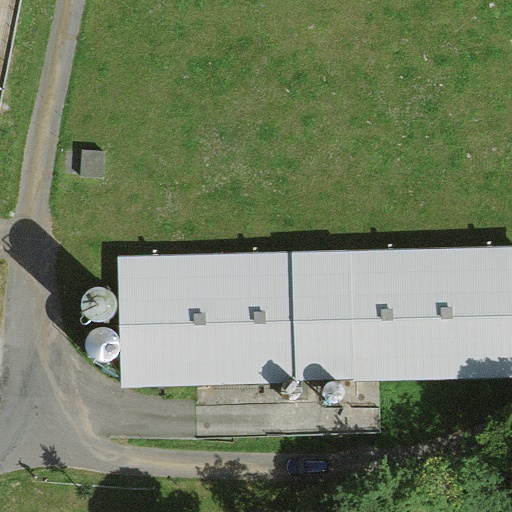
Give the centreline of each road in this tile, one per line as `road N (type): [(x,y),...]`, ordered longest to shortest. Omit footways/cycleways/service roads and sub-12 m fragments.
road 1 (residential): [(17,408),(84,450),(122,461),(299,470),(399,468),(511,433)]
road 2 (unclassified): [(17,408),(34,325),(31,186),(65,0)]
